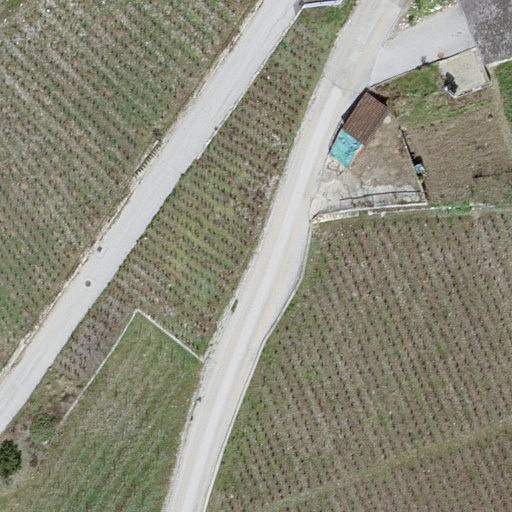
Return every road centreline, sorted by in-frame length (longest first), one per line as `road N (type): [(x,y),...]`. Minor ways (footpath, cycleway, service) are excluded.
road 1 (track): [(391,0),(362,47),(201,511)]
road 2 (track): [(0,432),(56,368),(297,0)]
